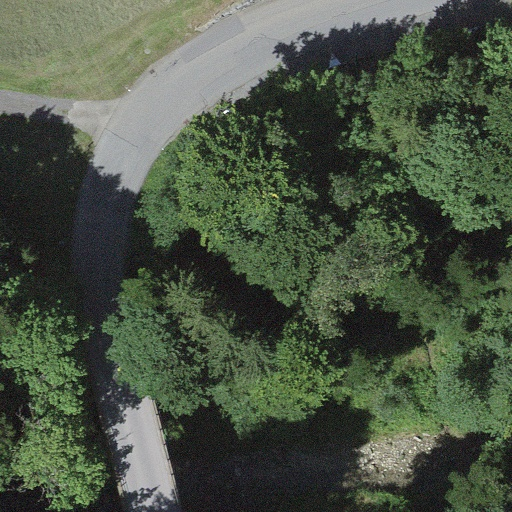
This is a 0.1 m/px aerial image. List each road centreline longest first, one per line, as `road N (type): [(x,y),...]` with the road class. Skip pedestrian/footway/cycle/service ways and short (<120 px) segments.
road 1 (track): [(421,0),(238,71),(142,145),(116,276),(183,511)]
road 2 (track): [(0,111),(142,145)]
